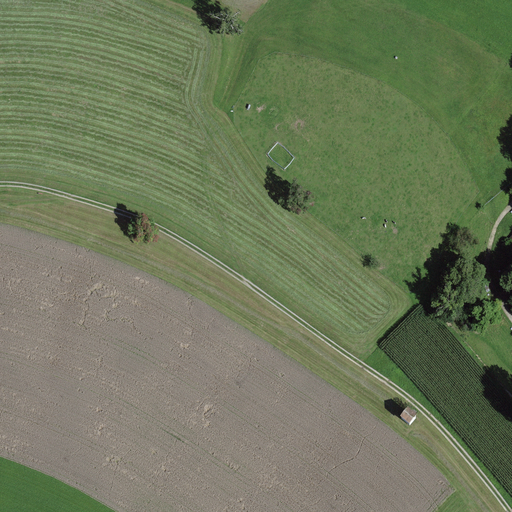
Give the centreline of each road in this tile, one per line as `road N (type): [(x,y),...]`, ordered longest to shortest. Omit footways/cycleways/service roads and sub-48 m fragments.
road 1 (track): [(510,511),(422,409),(230,270),(140,220),(0,184)]
road 2 (track): [(246,282),(206,208),(200,159)]
